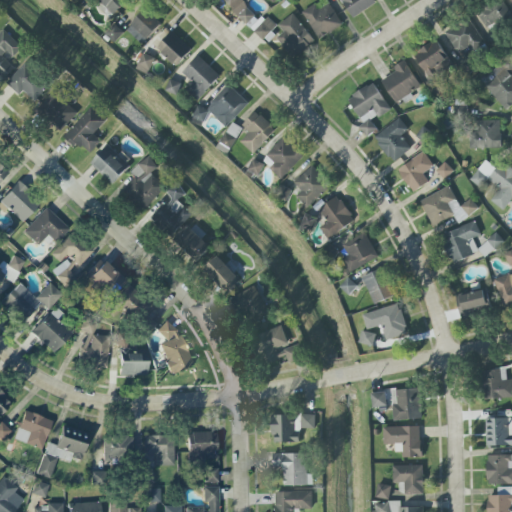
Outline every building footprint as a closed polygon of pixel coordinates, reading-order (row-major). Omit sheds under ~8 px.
[(96,0),(116,14),(126,0),(96,0)] [(248,0),(223,0),(246,25),(256,16),(245,4),(248,0)] [(325,0),(303,11),(317,40),(342,27),(328,0),(325,0)] [(340,0),(350,18),(375,5),(372,0),(340,0)] [(497,0),(476,11),(486,30),(510,18),(501,0),(497,0)] [(126,31),(142,45),(162,24),(146,10),(126,31)] [(284,33),(277,38),(294,59),(315,41),(292,14),(278,26),(284,33)] [(267,44),(275,36),(272,32),(277,26),(266,15),(252,29),(267,44)] [(485,44),(467,18),(445,33),(463,59),(485,44)] [(24,49),(4,30),(0,34),(0,76),(3,80),(14,68),(2,56),(7,51),(14,58),(24,49)] [(156,49),(177,67),(192,48),(171,31),(156,49)] [(453,65),(436,40),(413,54),(430,80),(453,65)] [(147,75),(155,59),(143,53),(136,69),(147,75)] [(220,76),(198,55),(181,73),(192,82),(185,89),(197,101),(220,76)] [(396,72),(382,80),(396,106),(412,97),(410,94),(420,88),(405,61),(393,67),(396,72)] [(20,96),(24,92),(34,102),(50,85),(26,62),(7,84),(20,96)] [(511,71),(505,64),(482,85),(507,111),(511,106),(511,71)] [(181,84),(170,79),(165,91),(176,96),(181,84)] [(348,99),(364,125),(361,127),(367,136),(377,130),(371,121),(390,110),(373,83),(348,99)] [(248,103),(229,85),(206,110),(200,104),(192,113),(202,123),(211,114),(226,128),(248,103)] [(36,110),(60,132),(78,113),(54,91),(36,110)] [(66,135),(88,156),(101,142),(93,135),(106,121),(91,107),(66,135)] [(254,154),(276,130),(255,111),(242,126),(250,133),(240,142),(254,154)] [(409,130),(399,118),(374,139),(394,163),(411,148),(401,136),(409,130)] [(470,149),(501,148),(500,120),(470,121),(470,149)] [(262,161),(282,180),(304,156),(284,137),(262,161)] [(90,164),(113,185),(130,166),(108,145),(90,164)] [(398,169),(412,193),(429,183),(423,173),(433,167),(425,152),(398,169)] [(152,174),(159,167),(148,156),(138,166),(143,171),(123,192),(144,211),(166,187),(152,174)] [(503,211),(511,198),(511,169),(502,162),(497,169),(485,160),(470,181),(481,189),(487,180),(499,189),(490,201),(503,211)] [(296,196),(307,208),(331,187),(312,166),(294,183),(302,191),(296,196)] [(0,201),(20,223),(40,204),(19,182),(0,199),(0,201)] [(192,214),(178,202),(186,192),(175,184),(167,194),(172,197),(152,221),(173,238),(192,214)] [(286,203),(293,191),(281,185),(274,196),(286,203)] [(433,227),(455,216),(457,222),(478,212),(472,200),(459,206),(450,187),(420,201),(433,227)] [(319,211),(327,222),(320,228),(329,240),(355,221),(338,197),(319,211)] [(38,246),(47,235),(56,243),(69,229),(46,208),(23,232),(38,246)] [(441,235),(452,264),(479,253),(473,238),(481,235),(475,222),(441,235)] [(198,262),(211,248),(187,226),(174,241),(198,262)] [(341,259),(350,274),(379,256),(364,232),(343,245),(348,255),(341,259)] [(92,253),(71,233),(50,254),(59,263),(65,256),(68,258),(52,274),(66,288),(75,279),(71,275),(92,253)] [(504,242),(497,233),(477,250),(485,259),(504,242)] [(204,269),(226,292),(240,279),(218,256),(204,269)] [(124,281),(100,259),(86,274),(110,297),(124,281)] [(395,296),(383,268),(362,277),(374,305),(395,296)] [(511,274),(495,279),(503,307),(511,304),(511,274)] [(357,287),(348,278),(340,286),(349,296),(357,287)] [(34,298),(19,283),(1,301),(22,321),(40,303),(46,310),(61,296),(49,283),(34,298)] [(149,304),(126,285),(111,302),(134,322),(149,304)] [(268,317),(259,288),(237,295),(246,324),(268,317)] [(456,297),(462,318),(491,310),(485,289),(456,297)] [(363,315),(368,330),(382,325),(387,340),(408,333),(399,304),(363,315)] [(51,354),(73,334),(61,321),(65,318),(56,308),(30,331),(51,354)] [(109,337),(94,335),(96,319),(82,318),(80,332),(86,333),(83,368),(106,370),(109,337)] [(156,331),(165,341),(158,348),(168,358),(162,364),(174,376),(195,356),(164,324),(156,331)] [(266,366),(287,359),(288,363),(304,358),(297,337),(287,341),(282,327),(256,335),(266,366)] [(376,334),(362,331),(359,344),(374,346),(376,334)] [(119,377),(146,376),(146,353),(119,354),(119,377)] [(504,369),(486,372),(490,401),(511,397),(511,378),(506,379),(504,369)] [(421,420),(420,389),(396,390),(396,405),(393,405),(393,420),(421,420)] [(0,414),(11,401),(0,391),(0,414)] [(372,393),(372,407),(387,406),(386,392),(372,393)] [(14,439),(40,450),(52,422),(25,411),(14,439)] [(315,429),(315,416),(272,415),(272,443),(299,443),(299,429),(315,429)] [(511,439),(510,416),(488,418),(489,448),(511,446),(511,439)] [(10,431),(0,422),(0,440),(1,441),(10,431)] [(56,445),(47,443),(44,454),(80,463),(88,433),(62,426),(56,445)] [(403,458),(422,457),(420,426),(383,428),(384,445),(395,445),(395,452),(403,452),(403,458)] [(215,459),(215,432),(187,433),(187,460),(215,459)] [(103,459),(133,459),(133,437),(103,436),(103,459)] [(173,466),(173,436),(144,436),(145,455),(155,455),(155,466),(173,466)] [(511,452),(491,453),(491,481),(511,480),(511,452)] [(273,454),(273,470),(283,470),(283,486),(313,485),(313,474),(307,475),(306,454),(273,454)] [(56,459),(42,455),(35,475),(49,479),(56,459)] [(393,483),(404,483),(405,495),(424,495),(423,466),(393,466),(393,483)] [(203,484),(217,483),(217,469),(202,469),(203,484)] [(90,472),(91,486),(106,485),(106,472),(90,472)] [(14,494),(18,487),(2,476),(0,478),(0,511),(14,511),(22,500),(14,494)] [(48,485),(34,481),(31,494),(45,498),(48,485)] [(391,486),(378,484),(377,498),(390,500),(391,486)] [(218,511),(218,487),(204,487),(204,511),(188,511),(218,511)] [(159,502),(159,489),(145,490),(145,503),(159,502)] [(274,511),(296,511),(297,510),(312,510),(312,492),(275,491),(274,511)] [(511,511),(511,494),(492,495),(492,511),(511,511)] [(421,511),(422,511),(413,511),(411,511),(411,507),(401,508),(401,502),(376,503),(376,511),(386,511),(385,511),(421,511)] [(109,511),(140,511),(140,509),(126,508),(126,503),(109,503),(109,511)]
